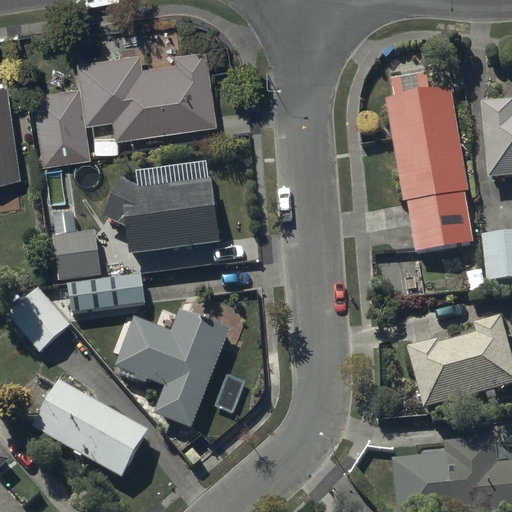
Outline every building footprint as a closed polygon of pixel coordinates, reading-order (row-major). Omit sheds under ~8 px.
[(84,48),(93,110),(111,107),(113,121),(212,107),(202,41),(136,50),(135,40),(84,48)] [(0,64),(0,159),(17,157),(6,64),(0,64)] [(451,71),(387,82),(405,188),(411,187),(419,237),(472,229),(464,177),(469,176),(451,71)] [(510,97),(483,99),(487,166),(511,164),(511,101),(510,102),(510,97)] [(122,176),(131,240),(216,227),(206,163),(122,176)] [(97,233),(54,238),(59,283),(102,278),(97,233)] [(511,233),(483,236),(487,283),(511,280),(511,233)] [(70,288),(55,290),(57,307),(71,306),(72,315),(146,306),(142,278),(69,286),(70,288)] [(72,328),(39,291),(9,317),(41,354),(72,328)] [(405,341),(423,405),(511,380),(511,338),(502,303),(480,309),(483,320),(405,341)] [(122,368),(168,388),(159,418),(190,432),(228,335),(178,316),(173,332),(138,321),(122,368)] [(30,413),(118,460),(147,407),(58,360),(30,413)] [(453,446),(398,447),(399,497),(511,495),(511,423),(452,424),(453,446)] [(0,511),(44,511),(0,464),(0,453),(7,447),(0,439),(0,511)]
